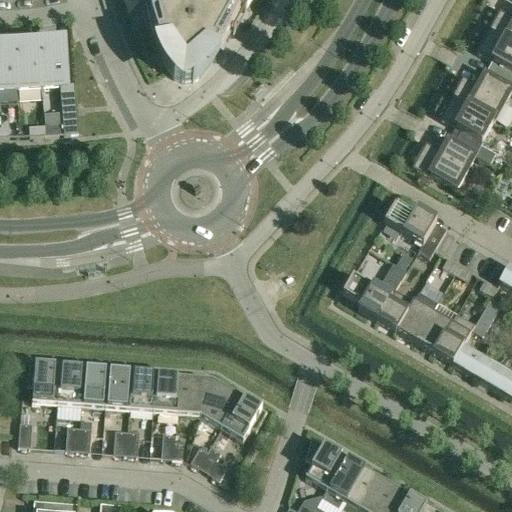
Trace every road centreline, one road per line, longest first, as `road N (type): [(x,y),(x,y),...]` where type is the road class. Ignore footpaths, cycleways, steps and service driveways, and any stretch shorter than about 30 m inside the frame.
road 1 (tertiary): [(234,183),(311,121),(392,0)]
road 2 (residential): [(230,511),(182,483),(0,470)]
road 3 (residential): [(511,481),(313,365)]
road 4 (tertiary): [(362,0),(315,77),(224,166)]
road 5 (residential): [(337,151),(511,254)]
road 6 (residential): [(286,0),(233,70),(154,126)]
road 7 (residential): [(337,151),(375,106),(438,0)]
road 8 (tertiary): [(0,251),(68,249),(167,218)]
road 9 (tertiary): [(159,203),(94,221),(0,226)]
road 10 (residential): [(231,263),(337,151)]
road 11 (residential): [(268,511),(313,365)]
road 12 (residential): [(313,365),(267,332),(231,263)]
road 13 (residential): [(95,10),(154,126)]
